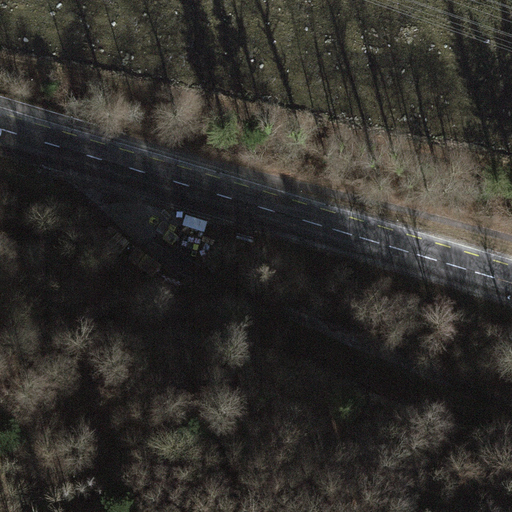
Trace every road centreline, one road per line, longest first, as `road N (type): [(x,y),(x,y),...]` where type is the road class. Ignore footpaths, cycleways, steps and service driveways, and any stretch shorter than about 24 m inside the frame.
road 1 (primary): [(511,283),(0,128)]
road 2 (track): [(146,173),(138,210),(154,250),(511,410)]
